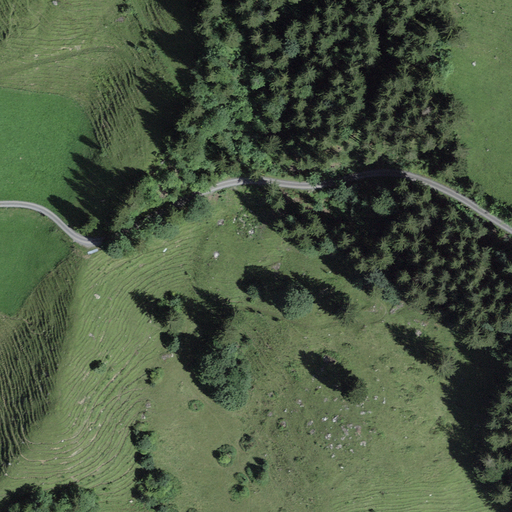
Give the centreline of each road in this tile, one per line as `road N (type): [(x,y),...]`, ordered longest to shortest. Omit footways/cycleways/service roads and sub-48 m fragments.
road 1 (track): [(187,316),(253,308),(307,324),(369,320),(384,311),(373,278),(217,184)]
road 2 (track): [(511,235),(413,173),(392,169),(331,181),(237,177),(217,184)]
road 3 (track): [(217,184),(93,242),(68,237),(39,209),(0,207)]
